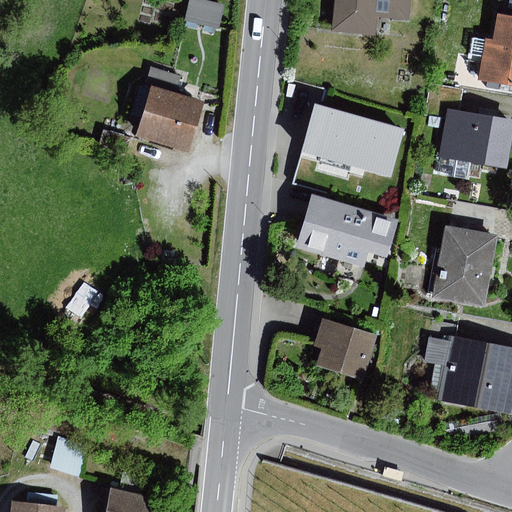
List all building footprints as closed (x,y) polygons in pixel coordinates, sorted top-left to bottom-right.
[(202,0),(190,0),(185,22),(219,30),(226,6),(202,0)] [(409,0),(335,0),(332,35),(376,39),(378,20),(407,22),(409,0)] [(494,44),(487,44),(482,84),(511,88),(511,19),(498,18),(494,44)] [(150,89),(175,96),(181,76),(150,68),(145,87),(150,89)] [(449,114),(459,115),(463,89),(430,84),(425,110),(449,114)] [(175,96),(150,89),(137,137),(191,153),(204,104),(175,96)] [(406,131),(317,106),(304,153),(368,171),(393,178),(406,131)] [(511,124),(459,115),(449,114),(439,174),(470,179),(472,164),(506,169),(511,134),(511,124)] [(104,130),(99,146),(125,154),(130,137),(104,130)] [(368,171),(304,153),(295,184),(359,202),(368,171)] [(400,221),(312,196),(297,249),(340,261),(336,275),(355,281),(359,266),(365,268),(369,253),(389,258),(400,221)] [(499,237),(446,227),(433,299),(486,309),(499,237)] [(176,289),(172,318),(190,320),(194,291),(176,289)] [(433,319),(430,334),(456,339),(459,325),(433,319)] [(377,337),(323,320),(314,347),(322,349),(317,367),(363,382),(377,337)] [(366,323),(364,329),(379,334),(382,328),(366,323)] [(511,349),(456,339),(430,334),(425,362),(448,367),(442,401),(511,413),(511,349)] [(501,414),(441,425),(444,440),(504,429),(501,414)] [(59,437),(49,469),(79,478),(89,446),(59,437)] [(155,511),(159,499),(113,489),(107,511),(155,511)] [(66,511),(67,508),(14,502),(12,511),(66,511)]
